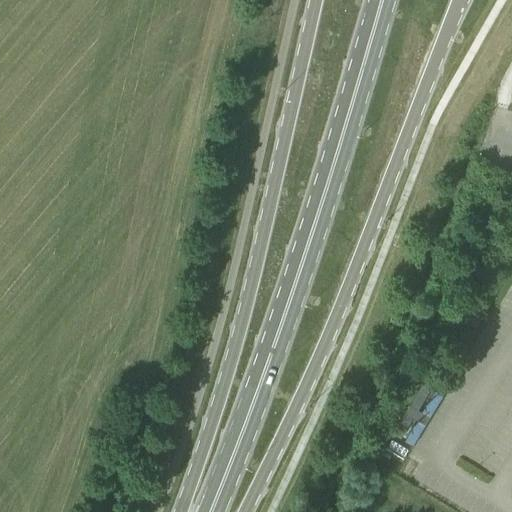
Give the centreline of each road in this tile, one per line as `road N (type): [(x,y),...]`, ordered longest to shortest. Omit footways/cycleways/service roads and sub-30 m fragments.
road 1 (primary): [(251,511),(319,367),(467,0)]
road 2 (primary): [(213,511),(294,286),(380,0)]
road 3 (primary): [(316,0),(239,326),(179,511)]
